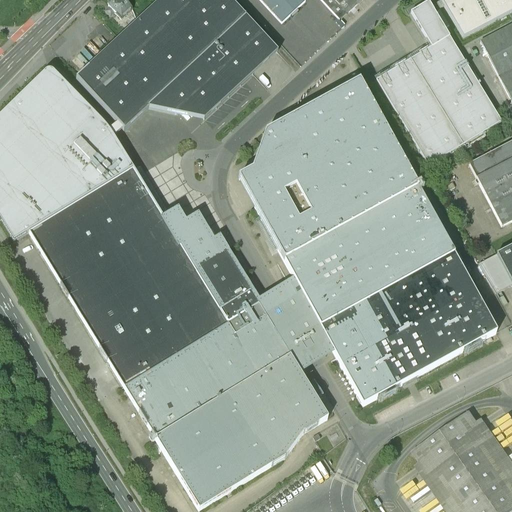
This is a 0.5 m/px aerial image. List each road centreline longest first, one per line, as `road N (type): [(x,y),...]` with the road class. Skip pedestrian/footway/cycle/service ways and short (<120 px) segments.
road 1 (unclassified): [(366,441),(231,225),(218,183),(223,158),(391,0)]
road 2 (secondary): [(28,349),(130,511)]
road 3 (unclassified): [(511,365),(366,441)]
